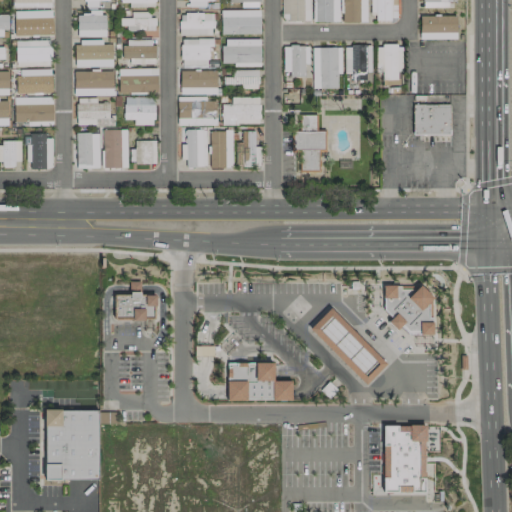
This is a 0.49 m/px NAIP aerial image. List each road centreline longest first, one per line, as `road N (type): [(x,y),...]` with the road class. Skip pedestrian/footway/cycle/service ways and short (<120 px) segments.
road 1 (secondary): [(487,209),(0,210)]
road 2 (secondary): [(0,234),(486,245)]
road 3 (primary): [(486,245),(495,511)]
road 4 (primary): [(485,0),(487,209)]
